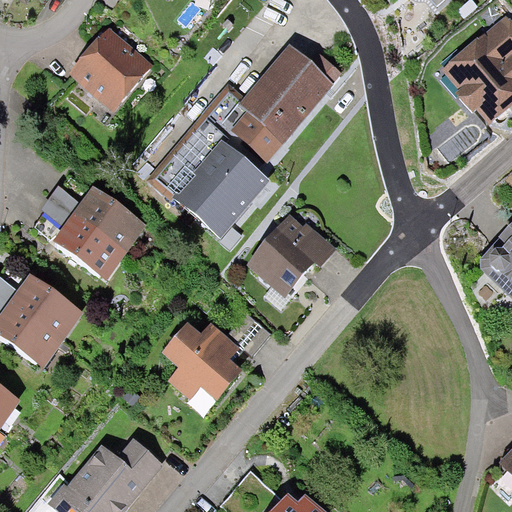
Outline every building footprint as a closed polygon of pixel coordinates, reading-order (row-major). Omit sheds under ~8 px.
[(429,0),(438,9),(448,0),(429,0)] [(511,22),(507,17),(442,71),(460,92),(456,96),(473,116),(477,112),(490,127),(511,107),(511,22)] [(110,29),(70,77),(113,114),(154,67),(110,29)] [(247,113),(231,132),(269,163),(334,86),(333,85),(342,74),(321,56),(313,66),(290,47),(240,107),(247,113)] [(270,183),(222,142),(194,175),(197,177),(180,197),(178,195),(173,200),(221,241),(270,183)] [(73,217),(82,206),(59,189),(42,212),(64,229),(73,217)] [(147,228),(94,189),(82,206),(73,217),(126,256),(147,228)] [(126,256),(73,217),(64,229),(53,244),(107,283),(126,256)] [(247,267),(286,299),(315,264),(295,247),(305,236),(300,232),(303,228),(290,217),(247,267)] [(307,224),(303,228),(300,232),(305,236),(295,247),(315,264),(321,269),(337,250),(307,224)] [(511,228),(481,261),(481,270),(511,299),(511,228)] [(18,294),(11,305),(64,343),(84,316),(31,277),(18,294)] [(11,305),(18,294),(0,280),(0,315),(2,317),(11,305)] [(64,343),(11,305),(2,317),(0,318),(0,339),(44,371),(64,343)] [(247,315),(228,336),(252,357),(271,335),(247,315)] [(188,326),(162,356),(179,370),(168,383),(191,402),(202,390),(218,404),(243,374),(230,362),(240,350),(212,325),(201,337),(188,326)] [(0,430),(1,431),(21,402),(0,387),(0,430)] [(133,441),(117,460),(148,486),(164,467),(133,441)] [(117,460),(102,447),(68,487),(65,485),(47,505),(54,511),(69,511),(73,508),(77,511),(126,511),(148,486),(117,460)] [(511,451),(499,464),(511,476),(511,451)] [(251,473),(221,508),(225,511),(255,511),(273,491),(251,473)] [(325,511),(307,496),(299,505),(289,496),(275,511),(325,511)]
